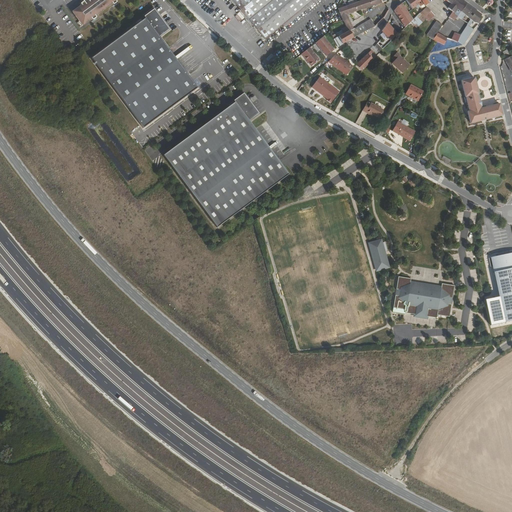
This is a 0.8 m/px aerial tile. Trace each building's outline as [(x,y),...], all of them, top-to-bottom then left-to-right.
[(116,0),(84,0),(84,1),(84,2),(81,4),(82,6),(74,12),(83,25),(92,18),(94,20),(97,17),(95,15),(113,3),(114,5),(117,2),(116,0)] [(231,0),(265,40),(283,25),(313,0),(231,0)] [(313,0),(283,25),(285,27),(316,0),(313,0)] [(372,0),(365,0),(359,2),(361,10),(375,5),(372,0)] [(415,0),(407,0),(407,1),(412,10),(419,5),(417,2),(415,0)] [(458,16),(466,4),(461,0),(455,0),(452,5),(451,5),(448,9),(452,12),(449,18),(453,20),(456,15),(458,16)] [(345,5),(346,7),(348,13),(349,14),(361,10),(359,2),(349,6),(348,4),(345,5)] [(394,12),(405,27),(409,24),(415,18),(402,4),(397,7),(394,12)] [(473,23),(478,25),(481,15),(466,4),(458,16),(457,17),(467,23),(469,25),(472,22),(473,23)] [(338,10),(344,21),(348,18),(348,16),(347,17),(346,14),(348,13),(346,7),(338,9),(338,10)] [(422,15),(425,18),(431,11),(427,7),(420,14),(422,15)] [(146,18),(160,36),(170,29),(154,8),(144,16),(146,18)] [(429,22),(435,16),(431,11),(425,18),(429,22)] [(146,18),(92,57),(144,127),(197,87),(160,36),(146,18)] [(363,24),(353,29),(348,19),(349,19),(348,18),(344,21),(349,31),(350,31),(353,38),(367,31),(363,24)] [(371,20),(363,24),(367,31),(375,27),(371,20)] [(427,35),(433,40),(437,33),(442,26),(436,22),(427,35)] [(381,30),(391,40),(398,32),(388,23),(381,30)] [(464,44),(473,30),(468,28),(466,26),(460,36),(457,41),(464,44)] [(349,31),(344,34),(348,41),(353,38),(350,31),(349,31)] [(437,33),(433,40),(444,45),(447,39),(437,33)] [(339,36),(343,44),(348,41),(344,34),(339,36)] [(339,37),(334,40),(338,47),(343,44),(339,36),(339,37)] [(334,50),(323,37),(316,43),(327,57),(334,50)] [(377,44),(382,49),(385,46),(383,44),(379,41),(377,43),(377,44)] [(310,48),(302,54),(312,66),(320,60),(310,48)] [(371,50),(368,54),(374,60),(377,56),(371,50)] [(399,53),(397,51),(392,57),(394,59),(391,62),(402,73),(409,65),(399,55),(399,53)] [(368,54),(356,66),(362,72),(374,60),(368,54)] [(336,55),(328,62),(346,76),(353,67),(336,55)] [(311,88),(321,95),(322,94),(324,96),(324,97),(327,100),(326,101),(330,104),(339,92),(320,77),(311,88)] [(475,78),(462,81),(466,97),(466,96),(470,111),(468,112),(471,121),(483,118),(502,113),(500,103),(482,108),(478,94),(479,93),(475,78)] [(423,92),(411,86),(406,94),(409,95),(409,96),(418,102),(423,92)] [(233,101),(234,103),(249,121),(259,114),(243,94),(233,101)] [(367,102),(362,111),(366,112),(366,111),(373,115),(379,118),(383,110),(371,103),(370,104),(367,102)] [(290,174),(249,121),(234,103),(164,157),(220,228),(290,174)] [(398,122),(393,132),(411,141),(416,132),(398,122)] [(371,247),(382,243),(381,240),(368,244),(373,259),(375,259),(371,247)] [(383,243),(382,243),(371,247),(375,259),(373,259),(371,260),(375,272),(387,268),(382,253),(386,252),(383,243)] [(511,256),(494,261),(505,318),(511,316),(511,256)] [(455,286),(443,284),(442,291),(412,286),(413,279),(400,277),(398,290),(400,290),(398,296),(397,296),(395,308),(408,310),(407,313),(415,314),(420,314),(420,313),(425,314),(425,316),(430,316),(438,318),(438,315),(450,317),(453,304),(451,304),(451,298),(453,298),(455,286)] [(442,291),(443,284),(413,279),(412,286),(442,291)]
